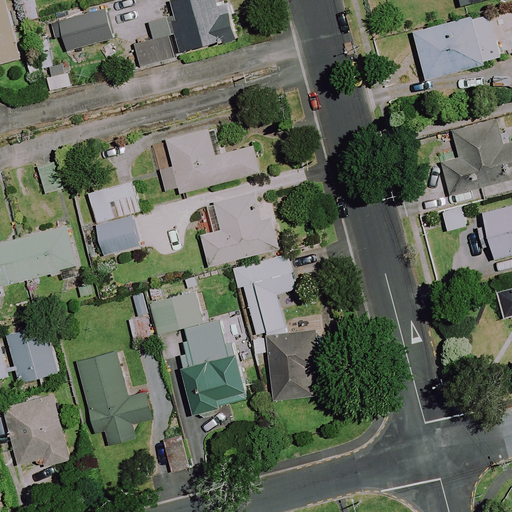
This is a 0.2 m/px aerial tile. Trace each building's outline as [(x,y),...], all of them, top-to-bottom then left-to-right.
[(0,0),(0,65),(24,60),(7,0),(0,0)] [(183,53),(219,44),(216,32),(239,26),(233,3),(215,7),(213,0),(187,0),(171,4),(183,53)] [(415,33),(429,82),(506,60),(492,11),(415,33)] [(121,31),(106,34),(110,54),(125,51),(121,31)] [(175,60),(170,36),(137,44),(143,68),(175,60)] [(454,134),(460,159),(443,164),(452,197),(511,181),(511,145),(508,146),(502,121),(454,134)] [(163,171),(168,193),(180,190),(181,194),(259,175),(252,147),(220,155),(213,130),(169,141),(175,168),(163,171)] [(63,162),(40,167),(47,194),(69,189),(63,162)] [(98,224),(133,215),(143,212),(135,182),(90,193),(98,224)] [(259,223),(251,194),(217,204),(225,231),(203,237),(212,268),(281,248),(273,219),(259,223)] [(511,254),(511,204),(485,211),(496,258),(511,254)] [(133,215),(98,224),(106,255),(141,246),(133,215)] [(81,267),(71,227),(0,244),(0,295),(4,295),(2,287),(81,267)] [(233,270),(239,291),(244,289),(257,335),(287,326),(278,294),(298,288),(288,254),(233,270)] [(511,289),(498,293),(505,319),(511,317),(511,289)] [(199,295),(152,304),(158,335),(205,326),(199,295)] [(149,320),(132,321),(134,349),(152,347),(149,320)] [(46,326),(10,334),(20,382),(57,374),(46,326)] [(315,358),(326,356),(323,337),(317,338),(316,332),(269,338),(277,401),(319,396),(315,358)] [(222,409),(221,404),(220,400),(250,393),(238,343),(224,346),(221,335),(196,340),(199,353),(181,357),(195,415),(222,409)] [(6,344),(0,344),(0,381),(12,379),(6,344)] [(81,362),(97,434),(107,432),(110,445),(137,440),(134,424),(156,419),(149,389),(129,394),(120,353),(81,362)] [(74,460),(57,396),(6,409),(21,468),(47,462),(48,467),(74,460)]
